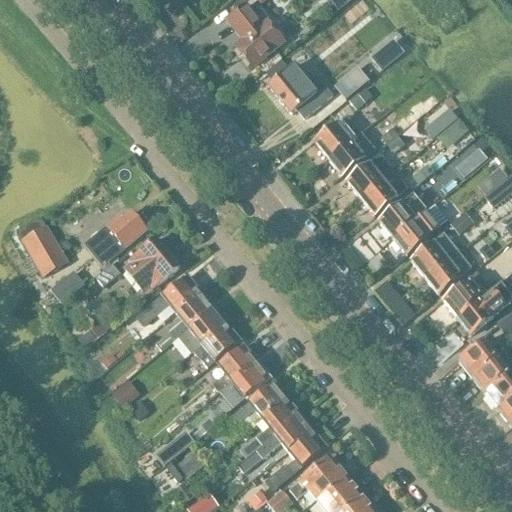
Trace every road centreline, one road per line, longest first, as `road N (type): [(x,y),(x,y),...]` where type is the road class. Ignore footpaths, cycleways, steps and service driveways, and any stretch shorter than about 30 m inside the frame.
road 1 (residential): [(20,0),(442,511)]
road 2 (tertiary): [(511,508),(97,0)]
